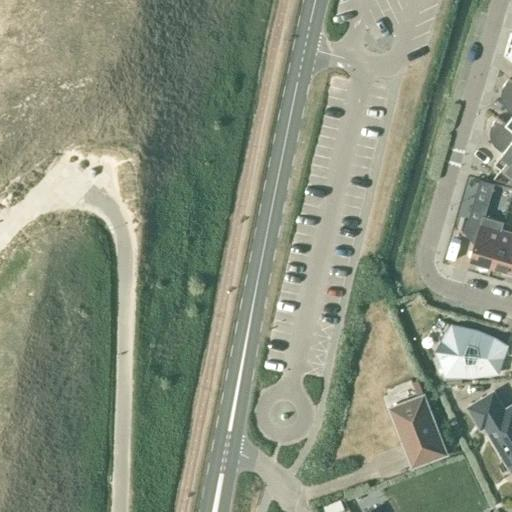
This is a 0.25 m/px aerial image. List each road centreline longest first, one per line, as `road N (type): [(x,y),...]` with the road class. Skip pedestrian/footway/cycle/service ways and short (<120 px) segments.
road 1 (secondary): [(214,511),(316,0)]
road 2 (residential): [(511,303),(436,282),(429,256),(501,0)]
